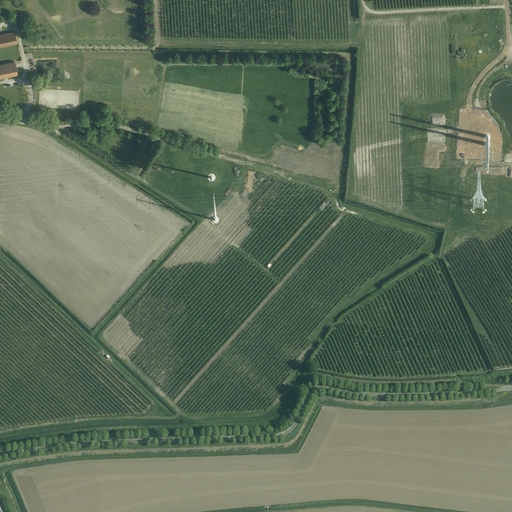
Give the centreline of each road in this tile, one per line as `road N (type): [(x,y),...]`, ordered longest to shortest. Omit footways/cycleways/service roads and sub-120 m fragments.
road 1 (unclassified): [(0,456),(95,442),(278,436),(322,387),(383,395),(511,388)]
road 2 (track): [(336,188),(103,122),(47,126),(0,115)]
